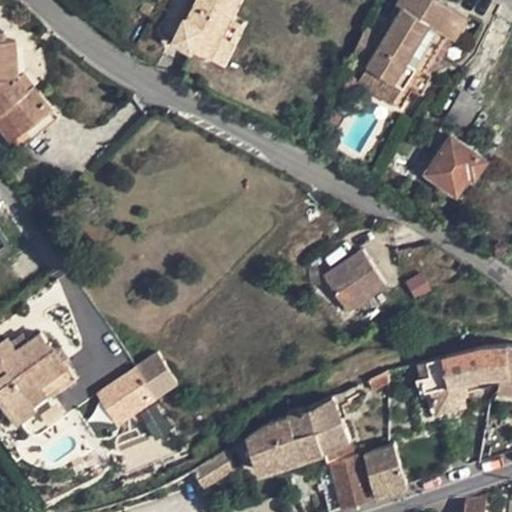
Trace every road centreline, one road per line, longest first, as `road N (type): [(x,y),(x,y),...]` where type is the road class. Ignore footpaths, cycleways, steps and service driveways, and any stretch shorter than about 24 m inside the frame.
road 1 (residential): [(511,284),(141,88),(32,0)]
road 2 (unknown): [(384,339),(511,285)]
road 3 (residential): [(390,511),(511,472)]
